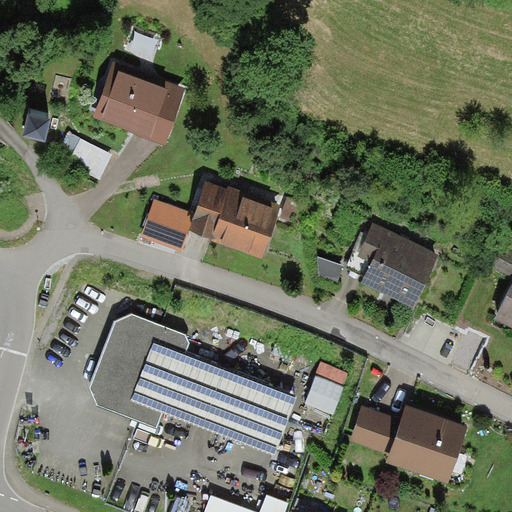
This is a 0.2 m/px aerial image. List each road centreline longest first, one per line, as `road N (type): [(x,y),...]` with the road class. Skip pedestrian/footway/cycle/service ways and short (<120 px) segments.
road 1 (residential): [(511,414),(362,338),(69,232)]
road 2 (residential): [(69,232),(45,174),(0,123)]
